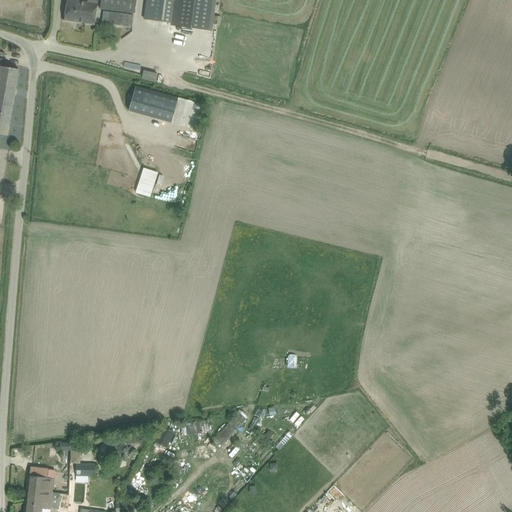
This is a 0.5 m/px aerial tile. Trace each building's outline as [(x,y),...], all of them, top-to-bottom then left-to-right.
[(96,14),(98,0),(88,0),(88,2),(76,0),(67,0),(65,20),(94,24),(96,14)] [(100,0),(100,9),(135,13),(136,1),(131,0),(100,0)] [(210,31),(214,0),(147,0),(145,20),(175,24),(175,26),(210,31)] [(103,12),(102,24),(132,28),(134,16),(103,12)] [(0,93),(14,95),(19,70),(0,66),(0,93)] [(142,71),(141,79),(156,81),(157,73),(142,71)] [(202,104),(179,98),(136,86),(128,111),(196,130),(202,104)] [(0,134),(7,136),(13,103),(14,95),(0,93),(0,134)] [(140,168),(135,194),(151,197),(156,171),(140,168)] [(296,368),(296,356),(285,355),(285,367),(296,368)] [(214,439),(222,446),(247,420),(238,412),(214,439)] [(185,422),(186,434),(203,433),(202,422),(185,422)] [(163,427),(155,442),(167,448),(174,433),(163,427)] [(269,431),(264,436),(268,439),(273,434),(269,431)] [(285,436),(276,447),(279,450),(284,445),(289,440),(288,439),(285,436)] [(132,437),(125,439),(127,445),(133,443),(132,437)] [(71,451),(71,447),(71,442),(60,442),(60,451),(71,451)] [(87,453),(91,448),(87,444),(83,449),(87,453)] [(80,463),(81,447),(71,447),(71,451),(71,463),(80,463)] [(76,473),(76,476),(85,476),(94,476),(94,464),(76,464),(76,473)] [(53,484),(55,471),(30,468),(30,476),(28,476),(27,491),(53,493),(54,484),(53,484)] [(27,491),(24,511),(50,511),(51,510),(51,509),(59,509),(60,495),(61,494),(53,493),(27,491)] [(133,511),(134,501),(116,501),(115,511),(133,511)]
